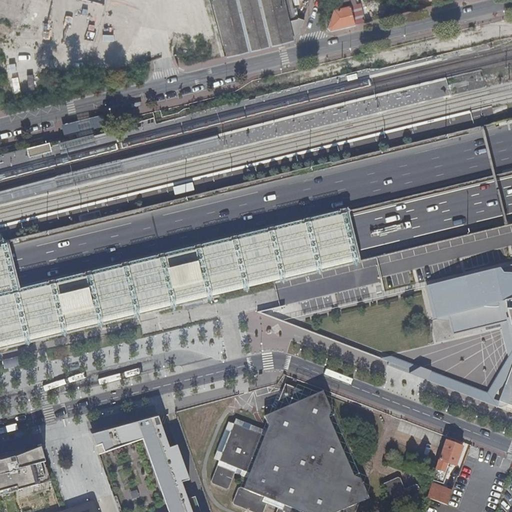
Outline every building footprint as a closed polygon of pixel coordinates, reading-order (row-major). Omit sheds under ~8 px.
[(211,0),(222,58),(302,42),(298,20),(294,21),(289,0),(211,0)] [(337,0),(328,27),(331,30),(355,24),(351,5),(357,4),(355,0),(337,0)] [(351,5),(355,24),(364,22),(362,12),(359,13),(357,4),(351,5)] [(182,60),(183,69),(209,64),(203,34),(180,38),(179,28),(166,31),(172,62),(182,60)] [(368,113),(449,97),(446,81),(364,98),(367,112),(368,112),(368,113)] [(107,127),(104,116),(62,126),(65,138),(77,135),(77,136),(81,135),(85,134),(95,132),(95,130),(107,127)] [(127,129),(60,146),(62,157),(129,139),(127,129)] [(122,163),(124,172),(221,147),(219,138),(121,163),(122,163)] [(50,145),(27,151),(30,159),(53,153),(51,148),(50,145)] [(124,172),(122,163),(56,180),(58,190),(59,193),(125,176),(124,172)] [(0,194),(0,205),(58,190),(56,180),(0,194)] [(511,264),(428,285),(437,318),(447,317),(452,335),(506,322),(511,344),(511,362),(496,407),(511,412),(511,264)] [(279,306),(282,321),(377,296),(374,286),(318,301),(317,296),(279,306)] [(327,395),(320,392),(316,394),(288,383),(278,409),(266,414),(271,425),(269,431),(238,418),(236,423),(232,421),(216,458),(221,460),(212,481),(230,489),(237,472),(249,477),(245,488),(240,486),(233,503),(254,511),(265,511),(269,504),(280,508),(278,511),(296,511),(298,509),(303,511),(355,511),(360,502),(369,498),(361,478),(355,475),(330,416),(333,410),(327,395)] [(158,416),(89,433),(97,455),(143,439),(169,511),(198,511),(193,496),(185,499),(179,482),(187,479),(175,446),(167,450),(158,416)] [(464,447),(446,441),(439,460),(457,466),(464,447)] [(40,449),(0,460),(0,504),(52,490),(40,449)] [(408,509),(426,501),(419,484),(405,489),(400,477),(384,484),(391,501),(403,497),(408,509)] [(453,491),(432,483),(427,498),(448,505),(453,491)]
